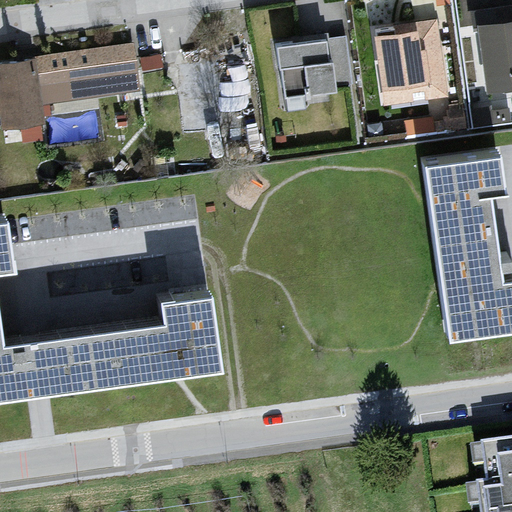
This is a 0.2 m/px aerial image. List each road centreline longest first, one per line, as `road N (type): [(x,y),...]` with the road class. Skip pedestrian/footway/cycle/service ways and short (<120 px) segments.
road 1 (residential): [(0,466),(511,396)]
road 2 (residential): [(0,22),(159,0)]
